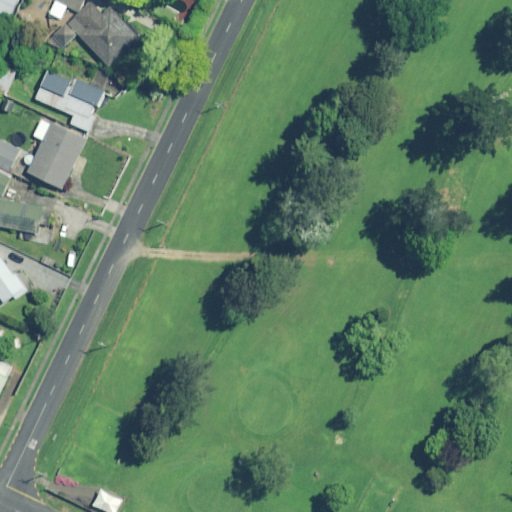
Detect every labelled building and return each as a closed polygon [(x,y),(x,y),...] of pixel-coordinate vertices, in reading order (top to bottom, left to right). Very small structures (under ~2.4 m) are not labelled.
[(22,0),(0,0),(0,14),(12,20),(22,0)] [(87,0),(60,0),(59,3),(81,14),(87,0)] [(93,3),(58,37),(70,48),(82,36),(113,67),(142,38),(114,9),(106,16),(93,3)] [(12,69),(1,65),(0,68),(0,88),(3,90),(12,69)] [(51,74),(39,101),(78,117),(74,126),(93,134),(110,94),(78,80),(76,85),(51,74)] [(6,101),(2,111),(11,115),(9,119),(22,124),(28,110),(6,101)] [(32,174),(67,191),(91,142),(56,125),(32,174)] [(23,151),(3,141),(0,148),(0,166),(13,173),(23,151)] [(14,180),(0,172),(0,196),(5,199),(14,180)] [(48,210),(0,200),(0,227),(44,236),(48,210)] [(18,277),(2,254),(0,255),(0,293),(10,307),(20,299),(21,301),(32,293),(20,277),(18,277)] [(0,361),(0,409),(19,371),(0,361)]
